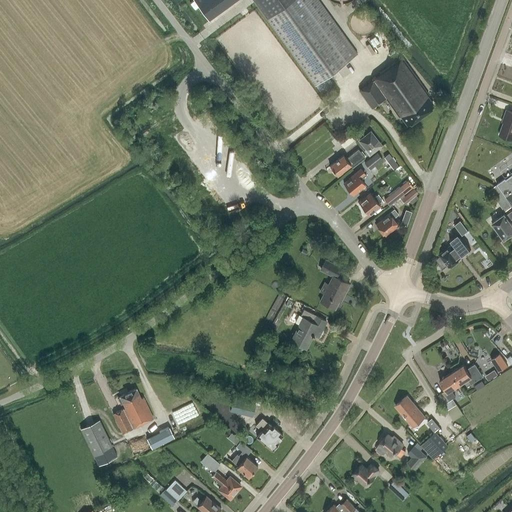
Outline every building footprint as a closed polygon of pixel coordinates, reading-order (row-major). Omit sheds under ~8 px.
[(194,0),(209,19),(235,0),(194,0)] [(254,0),(315,84),(357,54),(318,0),(254,0)] [(429,95),(402,57),(372,78),(374,80),(360,90),(372,107),(386,97),(399,116),(401,114),(408,124),(433,106),(427,96),(429,95)] [(504,117),(505,117),(499,134),(511,139),(511,111),(506,110),(504,117)] [(347,130),(336,138),(344,148),(354,140),(347,130)] [(360,140),(367,148),(365,150),(369,154),(381,145),(370,132),(360,140)] [(346,158),(343,155),(330,165),(337,175),(350,165),(352,167),(365,157),(358,148),(346,158)] [(244,170),(249,166),(236,149),(226,157),(241,178),(247,173),(244,170)] [(370,170),(383,160),(377,152),(364,163),(370,170)] [(344,183),(352,194),(365,184),(360,177),(365,173),(361,168),(349,178),(349,179),(344,183)] [(511,174),(506,179),(505,178),(497,184),(511,205),(511,174)] [(401,185),(384,199),(389,205),(407,192),(401,185)] [(406,204),(418,193),(414,188),(401,199),(406,204)] [(374,197),(370,193),(359,202),(369,214),(380,205),(378,203),(382,200),(377,194),(374,197)] [(502,203),(506,209),(511,206),(506,200),(502,203)] [(376,224),(385,235),(398,224),(393,218),(398,214),(394,208),(384,216),(385,217),(376,224)] [(511,233),(511,223),(510,220),(511,218),(511,210),(506,215),(504,213),(492,222),(500,233),(497,235),(501,241),(504,238),(504,239),(511,233)] [(460,220),(454,225),(462,235),(468,230),(460,220)] [(462,255),(470,249),(458,234),(450,240),(453,244),(452,246),(451,245),(440,254),(441,256),(436,260),(443,268),(448,264),(449,266),(460,258),(459,256),(461,254),(462,255)] [(319,291),(324,293),(320,300),(334,308),(343,292),(345,293),(350,283),(335,276),(340,267),(325,259),(321,268),(327,271),(327,272),(333,275),(329,283),(324,281),(319,291)] [(312,335),(313,336),(314,335),(318,337),(326,320),(304,309),(301,315),(303,317),(291,340),(305,347),(312,335)] [(508,365),(500,353),(490,359),(498,371),(508,365)] [(452,372),(459,384),(468,379),(471,383),(483,376),(475,364),(467,369),(464,364),(452,372)] [(494,369),(489,372),(493,378),(498,374),(494,369)] [(439,380),(447,392),(446,393),(444,392),(439,395),(444,404),(447,408),(451,407),(448,402),(455,397),(451,390),(459,384),(452,372),(439,380)] [(482,380),(475,385),(477,390),(485,385),(482,380)] [(123,402),(125,407),(113,413),(123,433),(153,418),(143,396),(141,397),(136,388),(120,396),(118,398),(121,403),(123,402)] [(424,416),(407,395),(395,405),(413,426),(424,416)] [(234,396),(230,410),(252,416),(256,402),(234,396)] [(453,420),(463,414),(457,404),(447,410),(453,420)] [(262,417),(261,418),(256,425),(262,430),(257,436),(272,449),(278,441),(277,441),(283,435),(278,430),(279,430),(274,425),(273,426),(268,422),(268,423),(262,417)] [(432,418),(427,422),(434,431),(440,427),(432,418)] [(99,419),(81,428),(98,464),(117,455),(99,419)] [(147,440),(151,449),(175,438),(170,429),(169,427),(146,438),(147,440)] [(433,458),(448,445),(435,431),(421,444),(433,458)] [(237,443),(240,440),(232,434),(230,437),(237,443)] [(376,450),(381,454),(384,454),(385,452),(391,458),(395,453),(400,457),(405,451),(401,447),(403,444),(393,436),(391,438),(387,434),(379,443),(380,443),(376,447),(376,450)] [(231,460),(238,465),(237,466),(249,476),(258,465),(246,455),(251,449),(241,440),(236,445),(242,450),(238,455),(237,453),(231,460)] [(411,457),(407,461),(415,469),(427,456),(414,445),(407,453),(411,457)] [(213,471),(220,463),(207,452),(200,461),(213,471)] [(366,485),(375,476),(374,475),(379,469),(372,463),(367,469),(361,464),(354,472),(355,473),(354,474),(360,479),(366,485)] [(212,476),(222,485),(219,489),(230,498),(241,485),(230,476),(227,480),(216,471),(212,476)] [(153,478),(147,472),(143,476),(150,482),(153,478)] [(186,490),(175,479),(166,488),(178,499),(186,490)] [(395,479),(388,486),(397,494),(403,487),(395,479)] [(177,500),(165,489),(160,494),(172,505),(177,500)] [(199,503),(198,502),(196,504),(197,506),(204,511),(217,511),(221,508),(206,495),(199,503)] [(122,505),(128,503),(126,496),(119,499),(122,505)] [(325,511),(363,511),(366,510),(364,508),(359,511),(347,499),(338,507),(334,504),(325,511)]
